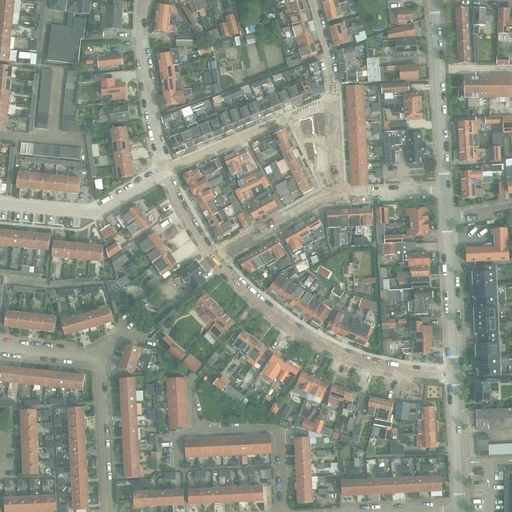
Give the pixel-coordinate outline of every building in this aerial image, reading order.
[(0,0),(0,11),(14,13),(15,0),(10,0),(0,0)] [(51,0),(50,11),(69,13),(67,28),(52,26),(48,61),(78,65),(81,40),(83,40),(86,19),(74,18),(74,13),(82,14),(89,15),(91,0),(94,0),(107,1),(106,0),(51,0)] [(194,14),(198,12),(201,17),(201,16),(197,5),(194,0),(179,0),(182,6),(188,3),(194,14)] [(194,0),(197,5),(201,16),(205,15),(203,9),(199,0),(194,0)] [(337,0),(330,0),(323,2),(326,12),(357,4),(356,3),(355,0),(345,0),(346,2),(339,4),(337,0)] [(289,16),(305,11),(302,1),(287,5),(289,16)] [(35,14),(40,15),(45,15),(46,3),(41,3),(36,2),(35,14)] [(101,7),(101,12),(103,13),(102,28),(106,28),(120,29),(121,3),(115,3),(115,7),(113,7),(107,7),(101,7)] [(358,11),(357,4),(326,12),(328,21),(343,17),(341,12),(350,9),(351,13),(358,11)] [(158,5),(156,18),(176,20),(177,17),(175,17),(176,13),(176,10),(176,8),(174,8),(175,7),(158,5)] [(185,6),(179,10),(190,27),(196,24),(185,6)] [(458,7),(458,18),(470,18),(469,8),(458,7)] [(473,34),(476,34),(479,34),(479,25),(485,26),(485,21),(493,21),(493,12),(485,11),(486,8),(474,8),(473,34)] [(510,10),(498,9),(498,34),(509,35),(509,34),(511,33),(511,18),(509,19),(510,10)] [(413,20),(412,10),(397,11),(398,21),(413,20)] [(0,23),(19,26),(19,25),(12,25),(14,13),(0,11),(0,23)] [(308,22),(305,11),(289,16),(290,19),(292,27),(293,27),(308,22)] [(233,15),(225,17),(227,23),(230,37),(238,35),(233,15)] [(156,18),(155,31),(173,32),(174,26),(174,23),(176,24),(176,20),(156,18)] [(458,18),(458,29),(470,29),(470,18),(458,18)] [(244,22),(247,35),(258,33),(254,20),(244,22)] [(344,23),(330,27),(333,37),(365,28),(363,21),(352,24),(353,27),(346,29),(344,23)] [(311,33),(308,22),(293,27),(292,27),(282,29),(283,33),(290,32),(292,38),(294,38),(311,33)] [(387,32),(387,33),(388,40),(415,38),(413,22),(387,32)] [(0,36),(11,38),(12,31),(18,31),(19,26),(0,23),(0,36)] [(219,25),(222,38),(230,37),(227,23),(219,25)] [(33,40),(38,41),(42,41),(43,28),(39,28),(37,28),(36,32),(34,32),(33,40)] [(349,42),(348,37),(355,35),(355,36),(357,43),(366,40),(368,39),(365,28),(333,37),(335,46),(349,42)] [(220,38),(217,29),(207,33),(211,41),(220,38)] [(458,29),(459,41),(470,40),(470,29),(458,29)] [(207,32),(201,35),(203,41),(209,39),(207,32)] [(297,42),(299,48),(314,44),(311,33),(294,38),(295,43),(297,42)] [(388,41),(388,40),(387,33),(386,33),(387,37),(382,37),(382,34),(377,35),(377,38),(380,37),(381,41),(383,41),(384,48),(397,47),(397,55),(417,54),(416,39),(388,41)] [(260,42),(258,34),(245,37),(247,45),(260,42)] [(0,48),(10,50),(11,38),(0,36),(0,48)] [(177,46),(193,46),(193,36),(177,36),(177,46)] [(459,41),(459,52),(471,51),(470,40),(459,41)] [(362,43),(354,46),(356,51),(364,49),(362,43)] [(317,55),(314,44),(299,48),(300,53),(297,54),(299,61),(307,59),(307,57),(317,55)] [(352,47),(337,52),(340,64),(341,73),(357,72),(356,63),(355,59),(352,47)] [(10,50),(0,48),(0,61),(9,62),(10,50)] [(171,53),(158,55),(160,68),(179,65),(182,65),(179,50),(171,50),(171,53)] [(459,52),(459,63),(471,63),(471,51),(459,52)] [(100,67),(122,64),(121,56),(104,58),(104,55),(98,56),(100,67)] [(288,68),(298,65),(296,60),(292,61),(290,57),(285,59),(288,68)] [(367,58),(367,67),(368,72),(368,82),(380,81),(379,67),(379,58),(367,58)] [(313,97),(319,94),(326,92),(324,80),(318,60),(307,64),(311,73),(312,73),(314,76),(309,78),(307,73),(304,74),(313,97)] [(207,62),(209,71),(216,70),(215,61),(207,62)] [(0,77),(11,79),(12,66),(0,65),(0,77)] [(179,69),(179,65),(160,68),(162,81),(180,78),(179,69)] [(399,71),(400,80),(418,79),(417,65),(385,67),(385,70),(387,70),(387,71),(399,71)] [(294,69),(291,70),(292,75),(296,74),(302,72),(300,66),(294,69)] [(282,78),(292,75),(291,70),(280,74),(282,78)] [(210,81),(218,80),(217,72),(209,73),(210,81)] [(341,73),(341,83),(358,82),(357,76),(362,76),(362,72),(360,72),(357,72),(341,73)] [(303,101),(313,97),(304,74),(303,75),(306,82),(303,83),(302,80),(295,82),(297,86),(303,101)] [(511,97),(511,76),(464,77),(464,98),(479,98),(479,106),(489,106),(489,98),(511,97)] [(11,79),(0,77),(0,90),(10,91),(11,79)] [(182,90),(180,78),(162,81),(163,93),(182,90)] [(100,87),(98,89),(98,94),(101,95),(103,95),(125,93),(124,84),(116,85),(115,80),(101,81),(102,87),(100,87)] [(211,86),(215,95),(222,93),(218,83),(211,86)] [(403,91),(399,91),(399,84),(381,85),(382,93),(393,93),(393,96),(403,95),(403,91)] [(408,84),(399,84),(399,91),(403,91),(403,95),(404,107),(422,106),(421,93),(408,93),(408,84)] [(248,85),(241,88),(243,95),(251,92),(248,85)] [(288,85),(285,86),(293,105),(303,101),(297,86),(290,89),(288,85)] [(283,109),(293,105),(285,86),(283,87),(285,91),(277,94),(283,109)] [(346,87),(347,98),(364,97),(363,86),(346,87)] [(235,98),(243,95),(241,88),(233,91),(235,98)] [(185,103),(184,97),(190,96),(192,93),(191,89),(182,90),(163,93),(165,106),(185,103)] [(10,91),(0,90),(0,102),(9,103),(10,91)] [(230,91),(221,95),(223,102),(233,98),(230,91)] [(274,113),(283,109),(277,94),(269,97),(269,96),(267,96),(274,113)] [(223,102),(221,95),(220,95),(220,96),(212,99),(214,105),(223,102)] [(264,117),(274,113),(267,96),(265,97),(266,99),(258,102),(264,117)] [(347,98),(347,109),(364,108),(364,97),(347,98)] [(511,97),(489,98),(489,106),(489,116),(511,115),(511,97)] [(208,100),(201,103),(203,108),(210,106),(208,100)] [(9,103),(0,102),(0,115),(7,116),(9,103)] [(254,121),(264,117),(258,102),(250,106),(249,104),(247,105),(254,121)] [(195,111),(203,108),(201,103),(193,105),(195,111)] [(238,109),(237,109),(244,125),(254,121),(247,105),(246,106),(247,107),(239,110),(238,109)] [(111,121),(129,119),(128,106),(109,109),(111,121)] [(231,106),(226,108),(235,129),(244,125),(237,109),(233,111),(231,106)] [(404,107),(393,108),(393,113),(404,113),(404,120),(422,119),(422,106),(404,107)] [(190,107),(181,110),(183,115),(184,118),(194,114),(190,107)] [(225,134),(235,129),(226,108),(222,110),(223,114),(218,116),(219,118),(219,119),(225,134)] [(347,109),(348,120),(365,119),(364,108),(347,109)] [(172,114),(171,114),(185,150),(195,146),(189,131),(186,132),(183,126),(177,127),(174,118),(183,115),(181,110),(172,114)] [(176,154),(185,150),(171,114),(162,117),(163,123),(169,120),(174,133),(173,133),(174,137),(170,139),(176,154)] [(217,114),(207,118),(215,138),(225,134),(219,119),(218,116),(217,114)] [(511,117),(501,117),(501,124),(501,129),(511,129),(511,117)] [(202,120),(197,122),(197,124),(197,123),(205,142),(215,138),(207,118),(202,120)] [(348,120),(348,131),(365,130),(365,119),(348,120)] [(460,135),(477,134),(477,128),(476,121),(459,122),(460,135)] [(190,131),(189,131),(195,146),(205,142),(197,123),(197,124),(195,124),(191,126),(191,124),(188,125),(190,131)] [(113,142),(128,140),(126,127),(111,129),(113,142)] [(276,140),(272,142),(270,139),(265,141),(266,142),(261,144),(265,151),(266,151),(290,139),(285,129),(273,135),(276,140)] [(348,131),(349,142),(366,141),(365,130),(348,131)] [(390,131),(384,131),(385,146),(386,165),(396,164),(395,145),(407,144),(408,164),(409,163),(410,169),(422,168),(421,163),(424,163),(423,153),(426,153),(426,143),(423,143),(422,133),(407,134),(407,130),(390,131)] [(477,134),(460,135),(460,149),(474,148),(479,148),(478,135),(477,135),(477,134)] [(281,149),(283,155),(295,149),(290,139),(266,151),(261,153),(256,156),(261,165),(265,163),(261,155),(267,153),(268,155),(281,149)] [(128,140),(113,142),(114,154),(130,152),(128,140)] [(349,142),(349,153),(366,152),(366,141),(349,142)] [(490,162),(501,161),(500,147),(490,147),(490,154),(490,162)] [(474,148),(460,149),(461,161),(479,160),(478,153),(474,153),(474,148)] [(245,149),(235,153),(243,174),(249,172),(247,165),(251,163),(245,149)] [(273,172),(300,159),(295,149),(283,155),(286,160),(277,164),(276,162),(269,165),(269,166),(264,169),(267,175),(273,172)] [(130,152),(114,154),(116,166),(131,164),(130,152)] [(349,153),(350,164),(367,163),(366,152),(349,153)] [(232,176),(237,174),(239,180),(237,181),(240,188),(247,184),(245,178),(243,174),(235,153),(224,157),(232,176)] [(222,168),(218,158),(210,162),(212,167),(205,171),(202,172),(199,168),(183,175),(189,186),(222,168)] [(305,169),(300,159),(273,172),(277,180),(284,176),(282,173),(290,169),(293,174),(305,169)] [(69,162),(69,166),(73,167),(73,172),(86,173),(86,169),(82,168),(82,167),(82,163),(69,162)] [(350,164),(351,175),(368,174),(367,163),(350,164)] [(131,164),(116,166),(118,179),(133,177),(131,164)] [(208,183),(207,182),(205,178),(222,168),(189,186),(195,197),(223,181),(220,177),(208,183)] [(309,178),(305,169),(293,174),(295,179),(287,183),(286,182),(276,187),(279,193),(309,178)] [(462,186),(476,184),(475,181),(481,180),(481,184),(493,183),(493,177),(483,177),(483,170),(462,172),(462,186)] [(29,189),(31,174),(18,172),(17,188),(29,189)] [(31,174),(29,189),(42,190),(43,175),(31,174)] [(254,174),(245,178),(247,184),(248,184),(256,181),(254,174)] [(351,175),(351,186),(368,185),(368,174),(351,175)] [(43,175),(42,190),(54,192),(55,176),(43,175)] [(55,176),(54,192),(66,193),(68,177),(55,176)] [(68,177),(66,193),(79,194),(81,179),(68,177)] [(264,177),(259,179),(264,189),(270,186),(264,177)] [(314,188),(309,178),(279,193),(282,198),(300,189),(303,194),(314,188)] [(212,188),(223,182),(223,181),(195,197),(201,207),(216,199),(215,199),(218,197),(212,188)] [(505,195),(505,183),(494,183),(494,196),(505,195)] [(252,189),(249,184),(234,191),(239,201),(245,198),(243,193),(252,189)] [(476,184),(462,186),(463,199),(484,197),(483,189),(476,190),(476,184)] [(225,195),(231,191),(229,186),(222,190),(225,195)] [(257,197),(258,198),(266,213),(278,206),(272,196),(271,196),(268,191),(257,197)] [(237,202),(233,195),(228,197),(232,205),(237,202)] [(216,200),(216,199),(201,207),(207,218),(218,212),(216,208),(225,202),(222,197),(216,200)] [(266,213),(258,198),(248,204),(249,206),(247,207),(255,220),(266,213)] [(121,213),(116,217),(124,229),(129,226),(144,215),(137,205),(123,215),(121,213)] [(234,209),(237,216),(243,226),(249,222),(243,212),(243,213),(239,206),(234,209)] [(388,208),(377,208),(378,224),(389,224),(388,208)] [(411,223),(428,222),(428,212),(427,212),(427,208),(406,209),(406,216),(411,216),(411,223)] [(218,212),(207,218),(213,229),(229,219),(223,209),(218,212)] [(361,209),(349,210),(350,227),(356,227),(357,234),(362,234),(362,226),(361,226),(361,209)] [(372,209),(361,209),(361,226),(362,226),(371,226),(371,228),(373,228),(372,209)] [(340,247),(340,241),(338,210),(327,211),(328,228),(334,228),(335,247),(340,247)] [(345,241),(344,233),(344,232),(351,231),(350,227),(349,210),(338,210),(340,241),(345,241)] [(144,215),(129,226),(127,227),(130,232),(125,236),(128,241),(151,225),(144,215)] [(320,228),(323,226),(317,216),(305,223),(311,233),(310,234),(312,233),(313,232),(315,237),(321,234),(317,229),(320,228)] [(230,220),(229,219),(213,229),(219,239),(234,231),(231,226),(236,224),(233,218),(230,220)] [(428,222),(411,223),(411,229),(407,229),(407,235),(428,234),(428,230),(429,230),(428,222)] [(305,223),(294,229),(300,240),(299,240),(301,243),(304,248),(313,242),(312,241),(310,234),(311,233),(305,223)] [(109,225),(105,227),(100,231),(106,240),(115,234),(109,225)] [(300,240),(294,229),(283,235),(293,254),(304,248),(301,243),(299,240),(300,240)] [(494,247),(466,248),(466,262),(509,261),(509,247),(508,247),(507,229),(493,229),(494,247)] [(0,245),(12,247),(14,232),(1,230),(0,244),(0,245)] [(25,248),(26,233),(14,232),(12,247),(25,248)] [(139,244),(145,252),(148,250),(149,252),(163,242),(156,232),(139,244)] [(37,249),(38,234),(26,233),(25,248),(37,249)] [(38,234),(37,249),(49,251),(51,235),(38,234)] [(385,243),(402,242),(402,234),(384,235),(385,243)] [(113,237),(104,243),(106,249),(110,258),(115,271),(114,271),(115,273),(122,269),(120,267),(129,261),(121,250),(122,250),(116,242),(113,237)] [(362,238),(354,238),(354,239),(351,239),(351,247),(363,246),(362,238)] [(277,239),(268,244),(274,254),(272,255),(275,260),(286,254),(277,239)] [(53,257),(52,262),(60,263),(60,258),(65,258),(67,243),(54,242),(53,257)] [(145,252),(154,265),(170,253),(163,242),(149,252),(148,250),(145,252)] [(383,244),(377,245),(378,255),(403,254),(416,253),(416,251),(415,243),(402,243),(402,242),(385,243),(383,243),(383,244)] [(78,260),(79,244),(67,243),(65,258),(78,260)] [(89,261),(91,246),(79,244),(78,260),(89,261)] [(276,262),(275,260),(272,255),(274,254),(268,244),(258,250),(267,265),(268,266),(276,262)] [(91,246),(89,261),(102,262),(103,247),(91,246)] [(266,266),(267,265),(258,250),(248,255),(256,269),(265,265),(266,266)] [(324,251),(316,253),(317,255),(319,262),(326,258),(324,251)] [(154,265),(150,267),(158,278),(161,275),(178,263),(170,253),(154,265)] [(403,263),(400,263),(400,267),(411,267),(427,266),(430,266),(429,253),(416,253),(403,254),(403,263)] [(261,278),(256,269),(248,255),(239,260),(239,263),(250,274),(258,282),(262,279),(261,278)] [(317,255),(311,257),(313,264),(319,262),(317,255)] [(199,277),(205,273),(195,261),(180,274),(193,290),(203,281),(199,277)] [(300,272),(308,269),(305,262),(297,266),(300,272)] [(21,272),(21,276),(33,277),(34,273),(34,268),(30,268),(30,267),(22,266),(21,272)] [(428,277),(427,266),(411,267),(411,272),(396,272),(396,279),(428,277)] [(496,266),(475,267),(475,273),(473,273),(473,277),(470,277),(470,286),(496,285),(496,266)] [(320,267),(317,273),(327,278),(330,273),(320,267)] [(379,269),(379,279),(385,279),(385,278),(387,278),(387,268),(379,269)] [(277,296),(289,279),(282,274),(283,273),(281,272),(268,290),(277,296)] [(311,274),(307,279),(312,283),(315,277),(311,274)] [(121,288),(130,281),(126,275),(117,282),(121,288)] [(161,285),(155,277),(146,284),(152,292),(161,285)] [(399,282),(399,285),(406,285),(406,284),(412,284),(412,288),(428,288),(428,277),(396,279),(396,281),(399,281),(399,282)] [(289,279),(277,296),(286,302),(299,284),(300,283),(298,281),(296,284),(289,279)] [(318,279),(315,283),(322,287),(325,283),(318,279)] [(294,308),(306,293),(305,292),(307,290),(299,284),(286,302),(294,308)] [(497,303),(496,285),(470,286),(471,295),(474,295),(474,298),(476,298),(476,304),(497,303)] [(334,288),(332,293),(340,299),(343,293),(334,288)] [(430,299),(431,299),(431,288),(428,288),(412,288),(403,289),(403,290),(384,290),(380,290),(380,302),(384,302),(384,305),(389,304),(389,302),(409,301),(409,314),(431,313),(430,299)] [(303,314),(314,299),(315,297),(313,295),(312,297),(306,293),(294,308),(303,314)] [(205,313),(214,304),(204,294),(191,308),(194,311),(199,307),(205,313)] [(311,320),(325,301),(320,297),(317,301),(314,299),(303,314),(311,320)] [(360,303),(359,307),(368,310),(379,313),(378,304),(362,299),(361,301),(360,303)] [(325,301),(311,320),(320,327),(334,307),(325,301)] [(498,321),(497,303),(476,304),(477,309),(475,309),(475,313),(472,313),(472,322),(498,321)] [(214,304),(205,313),(203,316),(211,323),(214,320),(215,322),(224,313),(214,304)] [(177,314),(170,306),(155,321),(162,328),(177,314)] [(97,311),(101,326),(114,322),(110,308),(97,311)] [(336,334),(346,312),(336,308),(335,309),(326,330),(336,334)] [(18,328),(19,312),(7,311),(5,327),(18,328)] [(85,314),(89,329),(101,326),(97,311),(85,314)] [(19,312),(18,328),(30,329),(32,314),(19,312)] [(346,338),(355,316),(346,312),(336,334),(346,338)] [(213,325),(213,326),(208,331),(217,340),(234,323),(224,313),(215,322),(216,322),(213,325)] [(32,314),(30,329),(42,331),(44,315),(32,314)] [(74,318),(78,332),(89,329),(85,314),(74,318)] [(44,315),(42,331),(55,332),(57,316),(44,315)] [(356,342),(364,321),(359,319),(360,318),(355,316),(346,338),(356,342)] [(66,336),(78,332),(74,318),(62,321),(66,336)] [(382,330),(396,329),(395,320),(382,320),(382,330)] [(364,321),(356,342),(366,346),(374,325),(364,321)] [(478,334),(478,339),(499,339),(498,321),(472,322),(473,331),(476,331),(476,334),(478,334)] [(417,340),(432,340),(431,327),(424,327),(424,322),(411,322),(411,327),(411,333),(416,332),(417,340)] [(152,326),(147,331),(150,334),(155,330),(152,326)] [(241,349),(250,336),(239,328),(226,345),(232,349),(235,345),(241,349)] [(250,358),(261,344),(250,336),(241,349),(239,351),(244,355),(240,361),(244,365),(247,361),(250,357),(250,358)] [(165,337),(158,344),(167,353),(173,346),(165,337)] [(499,339),(478,339),(478,345),(476,345),(476,349),(473,349),(474,358),(500,357),(499,339)] [(414,348),(412,348),(412,354),(432,353),(432,347),(433,346),(433,342),(432,342),(432,340),(417,340),(413,341),(414,348)] [(123,356),(138,360),(141,348),(127,344),(123,356)] [(250,357),(247,361),(258,370),(261,366),(271,352),(261,344),(250,358),(250,357)] [(180,362),(186,355),(174,345),(168,352),(180,362)] [(220,357),(215,353),(207,363),(212,366),(220,357)] [(160,354),(157,361),(165,363),(167,356),(160,354)] [(266,367),(256,382),(268,390),(275,380),(287,363),(274,355),(266,367)] [(138,360),(123,356),(120,368),(134,372),(136,367),(141,369),(147,371),(149,364),(144,362),(143,363),(138,361),(138,360)] [(194,375),(201,366),(189,356),(182,364),(186,367),(185,369),(194,375)] [(479,370),(480,376),(501,375),(500,357),(474,358),(474,367),(477,367),(477,370),(479,370)] [(287,363),(275,380),(268,390),(265,396),(270,399),(282,380),(289,385),(299,371),(287,363)] [(0,381),(9,382),(11,368),(0,366),(0,381)] [(9,382),(21,384),(23,369),(11,368),(9,382)] [(21,384),(34,385),(35,371),(23,369),(21,384)] [(34,385),(46,386),(48,372),(35,371),(34,385)] [(46,386),(58,388),(60,373),(48,372),(46,386)] [(58,388),(71,389),(72,375),(60,373),(58,388)] [(306,398),(316,379),(303,373),(296,388),(294,393),(306,398)] [(83,390),(85,376),(72,375),(71,389),(83,390)] [(121,391),(136,391),(136,378),(121,379),(121,391)] [(168,392),(187,391),(186,378),(167,379),(168,392)] [(316,379),(306,398),(306,399),(312,402),(313,402),(319,404),(329,385),(316,379)] [(217,380),(212,387),(221,394),(227,387),(217,380)] [(491,393),(499,392),(498,383),(490,384),(490,383),(475,383),(476,403),(491,402),(491,393)] [(329,403),(328,406),(335,409),(336,405),(338,400),(343,401),(347,391),(333,386),(328,403),(329,403)] [(136,391),(121,391),(122,404),(137,403),(136,391)] [(169,404),(187,403),(187,391),(168,392),(169,404)] [(347,391),(343,401),(349,403),(347,409),(355,412),(360,395),(347,391)] [(238,392),(233,399),(238,403),(243,396),(238,392)] [(375,417),(379,400),(365,397),(361,414),(375,417)] [(379,400),(375,417),(375,419),(389,422),(393,403),(379,400)] [(423,421),(437,421),(436,407),(423,408),(423,404),(416,404),(416,415),(409,416),(411,404),(399,402),(396,418),(409,421),(418,420),(423,420),(423,421)] [(137,403),(122,404),(123,416),(138,415),(137,403)] [(169,415),(188,415),(187,403),(169,404),(169,415)] [(274,403),(268,414),(274,417),(280,407),(274,403)] [(291,407),(284,403),(276,417),(283,422),(291,407)] [(69,409),(70,422),(85,421),(84,408),(69,409)] [(511,408),(476,410),(477,430),(511,428),(511,408)] [(37,411),(22,411),(22,425),(38,424),(37,411)] [(138,415),(123,416),(123,428),(138,428),(138,415)] [(188,415),(169,415),(170,428),(189,427),(188,415)] [(317,419),(313,431),(319,433),(322,426),(324,422),(317,419)] [(295,424),(294,426),(301,429),(302,428),(312,432),(315,424),(304,420),(301,427),(295,424)] [(423,420),(418,420),(418,434),(423,434),(437,434),(437,421),(423,421),(423,420)] [(86,434),(85,421),(70,422),(71,435),(86,434)] [(38,437),(38,424),(22,425),(23,437),(38,437)] [(358,442),(361,429),(354,427),(353,432),(352,436),(353,436),(351,441),(358,442)] [(138,428),(123,428),(124,441),(139,440),(138,428)] [(388,441),(391,429),(384,428),(381,440),(388,441)] [(297,439),(295,439),(296,452),(310,452),(309,438),(309,432),(296,429),(297,439)] [(333,432),(331,438),(338,440),(340,434),(333,432)] [(71,435),(71,447),(86,447),(86,434),(71,435)] [(258,435),(259,454),(272,454),(271,434),(258,435)] [(418,434),(418,435),(418,441),(418,447),(424,447),(424,448),(438,447),(437,434),(423,434),(418,434)] [(259,454),(258,435),(246,436),(247,455),(259,454)] [(342,435),(340,442),(349,444),(351,437),(342,435)] [(235,455),(234,436),(222,437),(223,456),(235,455)] [(247,455),(246,436),(234,436),(235,455),(247,455)] [(39,449),(38,437),(23,437),(23,450),(39,449)] [(223,456),(222,437),(210,438),(211,457),(223,456)] [(199,457),(198,438),(185,439),(186,458),(199,457)] [(211,457),(210,438),(198,438),(199,457),(211,457)] [(139,440),(124,441),(125,453),(140,452),(139,440)] [(397,441),(390,441),(391,455),(404,455),(404,448),(399,448),(399,446),(397,446),(397,441)] [(87,459),(86,447),(71,447),(72,460),(87,459)] [(39,462),(39,449),(23,450),(24,462),(39,462)] [(140,452),(125,453),(125,466),(140,465),(140,452)] [(296,465),(310,464),(310,452),(296,452),(296,465)] [(88,472),(87,459),(72,460),(73,473),(88,472)] [(40,475),(39,462),(24,462),(25,475),(40,475)] [(297,478),(311,477),(310,464),(296,465),(297,478)] [(140,465),(125,466),(126,478),(141,478),(140,465)] [(251,501),(250,469),(244,469),(244,477),(250,477),(250,486),(238,487),(239,502),(251,501)] [(250,469),(251,501),(264,500),(263,486),(256,486),(255,469),(250,469)] [(88,485),(88,472),(73,473),(73,485),(88,485)] [(336,476),(325,476),(326,482),(326,484),(337,483),(336,476)] [(417,477),(417,492),(430,492),(429,476),(417,477)] [(429,476),(430,492),(443,491),(442,476),(429,476)] [(298,490),(312,490),(311,477),(297,478),(298,490)] [(404,478),(405,493),(417,492),(417,477),(404,478)] [(379,479),(380,494),(392,494),(392,478),(379,479)] [(392,478),(392,494),(405,493),(404,478),(392,478)] [(355,480),(355,495),(368,495),(367,479),(355,480)] [(367,479),(368,495),(380,494),(379,479),(367,479)] [(355,495),(355,480),(342,481),(343,496),(355,495)] [(89,497),(88,485),(73,485),(74,498),(89,497)] [(239,502),(238,487),(226,488),(227,502),(239,502)] [(214,503),(214,488),(201,489),(202,503),(214,503)] [(227,502),(226,488),(214,488),(214,503),(227,502)] [(202,503),(201,489),(189,489),(189,504),(202,503)] [(172,505),(171,490),(159,491),(160,505),(172,505)] [(171,490),(172,505),(184,504),(184,490),(171,490)] [(312,490),(298,490),(298,503),(312,503),(312,490)] [(147,506),(146,491),(134,492),(134,507),(147,506)] [(160,505),(159,491),(146,491),(147,506),(160,505)] [(31,511),(44,511),(43,496),(31,497),(31,511)] [(44,511),(57,511),(56,496),(43,496),(44,511)] [(18,511),(31,511),(31,497),(18,498),(18,511)] [(90,510),(89,497),(74,498),(75,511),(90,510)] [(6,511),(18,511),(18,498),(5,498),(6,511)]
